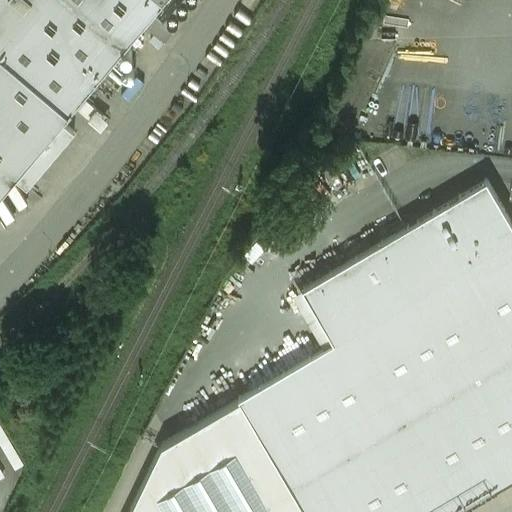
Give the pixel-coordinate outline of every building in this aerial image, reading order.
[(0,0),(0,188),(12,174),(27,186),(74,131),(60,119),(160,0),(0,0)] [(174,30),(156,15),(146,26),(165,41),(174,30)] [(96,109),(86,101),(78,110),(89,118),(96,109)] [(511,221),(488,180),(487,180),(486,179),(485,180),(485,181),(461,196),(460,194),(459,195),(459,196),(435,211),(434,209),(433,210),(434,212),(409,226),(408,225),(407,225),(408,227),(383,241),(382,240),(381,240),(382,242),(357,256),(356,255),(355,256),(356,257),(331,271),(331,270),(329,271),(330,272),(306,287),(305,285),(303,286),(304,287),(303,288),(335,341),(311,355),(310,354),(309,355),(310,356),(285,370),(284,369),(283,370),(284,371),(263,383),(262,382),(261,383),(262,384),(241,396),(308,511),(445,511),(464,501),(465,503),(466,502),(465,500),(490,486),(491,487),(492,487),(491,485),(511,472),(511,221)] [(308,511),(241,396),(162,443),(128,511),(308,511)]
